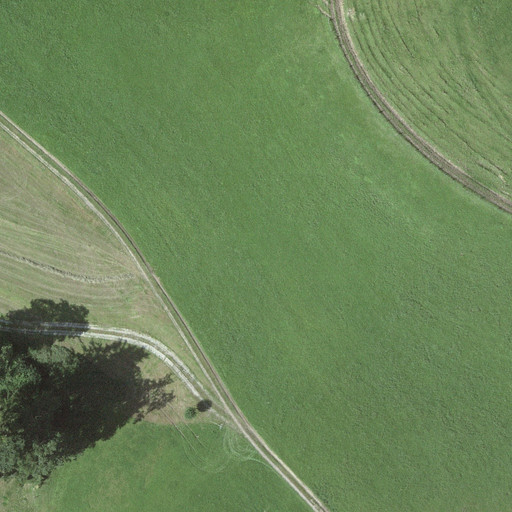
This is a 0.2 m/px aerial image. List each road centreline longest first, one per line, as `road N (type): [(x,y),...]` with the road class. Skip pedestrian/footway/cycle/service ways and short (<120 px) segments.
road 1 (track): [(318,511),(209,377),(92,198),(0,113)]
road 2 (track): [(511,187),(363,99),(342,0)]
